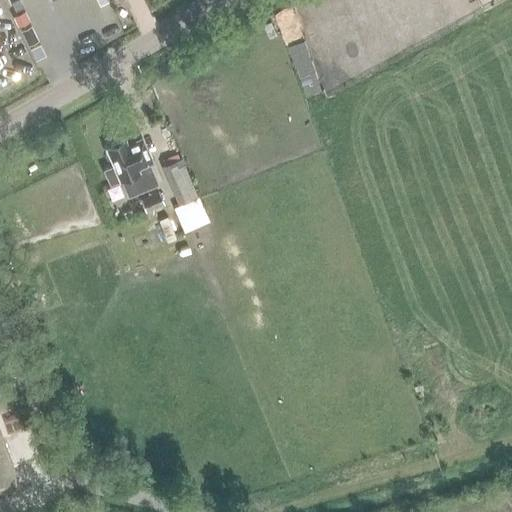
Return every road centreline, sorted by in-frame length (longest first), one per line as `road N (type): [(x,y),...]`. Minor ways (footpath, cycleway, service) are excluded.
road 1 (unclassified): [(185,511),(66,473),(0,325)]
road 2 (unclassified): [(0,128),(224,0)]
